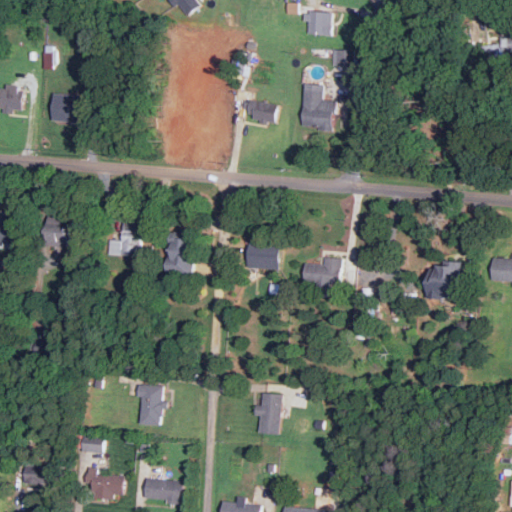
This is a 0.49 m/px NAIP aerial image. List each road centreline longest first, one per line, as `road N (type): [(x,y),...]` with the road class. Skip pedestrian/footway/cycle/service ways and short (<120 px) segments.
road 1 (residential): [(0,156),(511,199)]
road 2 (residential): [(207,511),(229,176)]
road 3 (residential): [(350,186),(375,31),(387,9),(404,0)]
